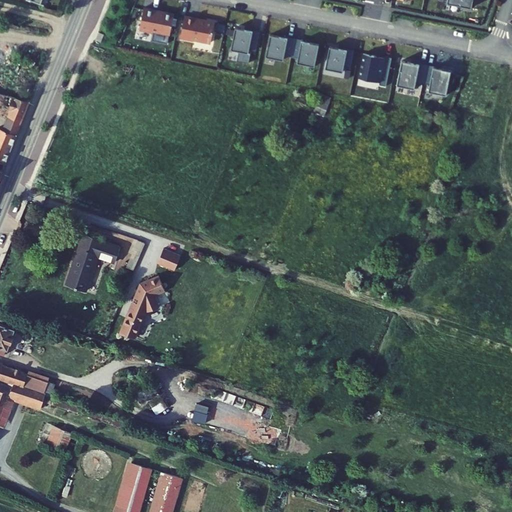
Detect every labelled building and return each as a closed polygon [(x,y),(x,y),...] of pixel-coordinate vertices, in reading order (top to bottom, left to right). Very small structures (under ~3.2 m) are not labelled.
[(174,7),(145,0),(143,0),(139,22),(152,25),(153,23),(170,27),(174,7)] [(214,16),(184,8),(179,31),(193,34),(194,32),(210,35),(214,16)] [(259,26),(235,21),(230,43),(248,46),(249,42),(255,43),(259,26)] [(294,33),(270,28),(265,50),(282,53),(283,49),(290,50),(294,33)] [(318,38),(294,33),(290,50),(297,52),(296,56),(314,60),(318,38)] [(353,45),(329,40),(324,62),(342,66),(343,61),(349,63),(353,45)] [(384,52),(363,47),(358,72),(385,78),(388,63),(382,62),(384,52)] [(382,62),(388,63),(390,53),(384,52),(382,62)] [(425,60),(401,55),(396,79),(413,83),(415,76),(422,77),(425,60)] [(450,65),(425,60),(422,77),(429,79),(427,86),(445,89),(450,65)] [(0,91),(0,105),(11,108),(7,117),(22,122),(32,99),(0,91)] [(7,117),(5,125),(19,130),(22,122),(7,117)] [(0,159),(6,161),(19,130),(5,125),(0,136),(0,159)] [(120,259),(125,245),(93,234),(88,246),(84,244),(71,282),(91,289),(104,253),(120,259)] [(152,245),(140,241),(135,254),(148,258),(152,245)] [(163,247),(157,263),(175,270),(181,253),(163,247)] [(164,284),(157,270),(147,275),(147,276),(139,280),(137,285),(136,285),(130,300),(131,301),(122,323),(121,322),(119,328),(127,332),(128,330),(134,333),(135,330),(136,331),(140,320),(139,319),(145,305),(146,304),(147,306),(159,301),(153,289),(164,284)] [(391,285),(382,281),(377,294),(386,297),(391,285)] [(23,321),(10,316),(7,322),(5,322),(0,334),(0,349),(11,353),(14,346),(16,347),(23,328),(21,328),(23,321)] [(119,343),(98,336),(95,346),(115,353),(119,343)] [(13,371),(0,366),(0,381),(11,385),(33,392),(37,379),(18,373),(19,370),(14,368),(13,371)] [(60,401),(33,392),(11,385),(10,388),(0,384),(0,415),(5,403),(54,419),(57,410),(60,401)] [(133,425),(87,411),(60,401),(57,410),(130,434),(133,425)] [(59,435),(40,428),(34,447),(53,454),(59,435)] [(131,511),(149,466),(130,458),(109,511),(131,511)] [(163,511),(174,483),(155,476),(141,511),(163,511)]
